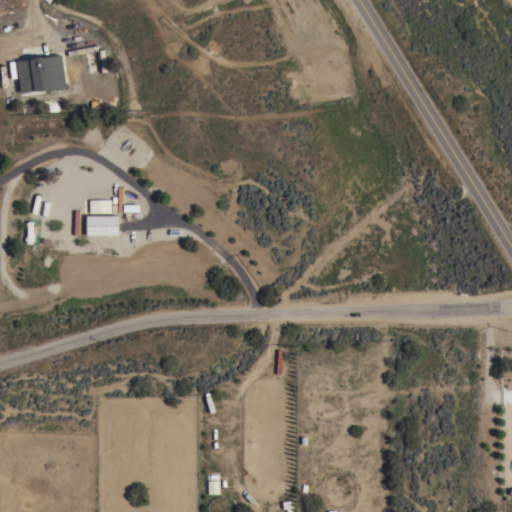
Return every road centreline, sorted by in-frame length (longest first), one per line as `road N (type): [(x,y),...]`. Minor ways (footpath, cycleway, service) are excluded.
road 1 (residential): [(0,363),(155,317),(511,307)]
road 2 (secondary): [(360,0),(511,243)]
